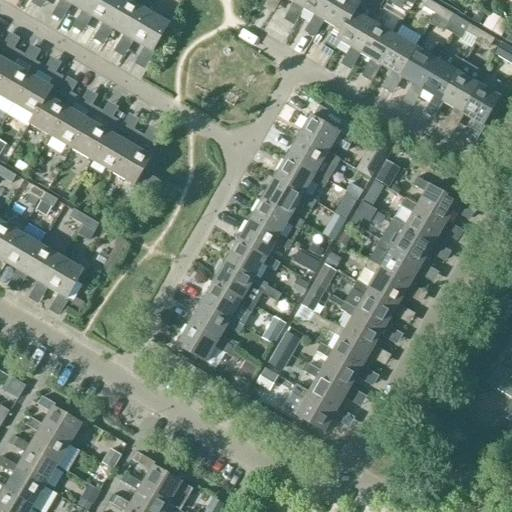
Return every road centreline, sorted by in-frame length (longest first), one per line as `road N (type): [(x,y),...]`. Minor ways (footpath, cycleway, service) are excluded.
road 1 (unclassified): [(348,474),(511,192)]
road 2 (residential): [(244,159),(0,14)]
road 3 (residential): [(121,381),(302,484),(330,489),(348,474)]
road 4 (residential): [(121,381),(244,159)]
road 5 (residential): [(511,189),(298,64)]
road 6 (residential): [(348,474),(376,489),(511,480)]
road 7 (residential): [(0,312),(121,381)]
